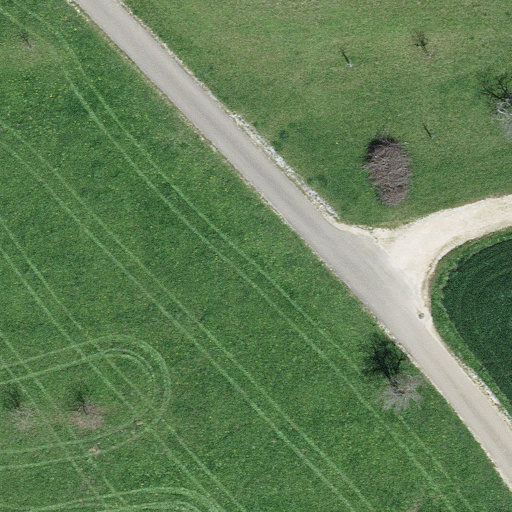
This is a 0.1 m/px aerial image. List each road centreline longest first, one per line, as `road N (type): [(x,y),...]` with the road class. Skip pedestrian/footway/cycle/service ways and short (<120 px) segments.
road 1 (track): [(511,467),(457,390),(64,0)]
road 2 (track): [(328,258),(511,219)]
